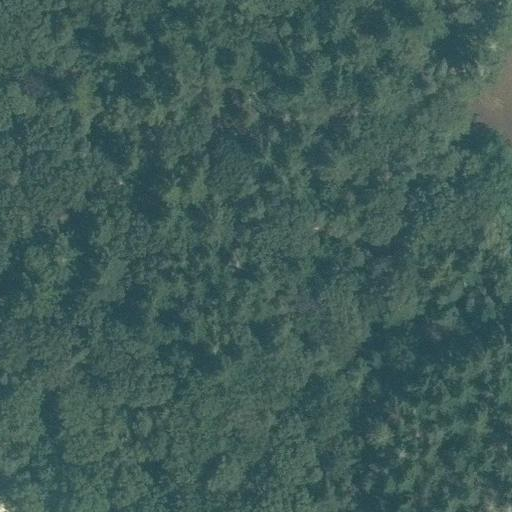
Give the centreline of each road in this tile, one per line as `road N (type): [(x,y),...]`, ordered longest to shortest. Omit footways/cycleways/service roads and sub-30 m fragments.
road 1 (track): [(253,0),(387,44),(427,82),(511,197)]
road 2 (unclassified): [(0,390),(149,511)]
